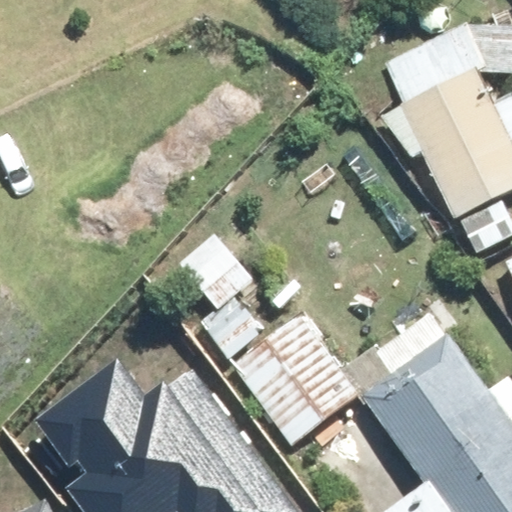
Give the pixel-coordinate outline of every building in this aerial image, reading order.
[(511,80),(511,32),(463,27),(439,40),(379,68),(452,225),(511,197),(511,98),(492,107),(479,79),(511,80)] [(226,250),(185,283),(213,316),(194,332),(222,366),(261,333),(234,300),(254,283),(226,250)] [(511,253),(493,262),(511,306),(511,253)] [(295,451),(351,411),(416,499),(397,511),(511,511),(511,438),(440,339),(355,400),(296,318),(232,364),(295,451)] [(85,481),(72,491),(87,511),(300,511),(190,363),(149,393),(120,354),(37,415),(85,481)] [(53,511),(49,503),(28,511),(53,511)]
